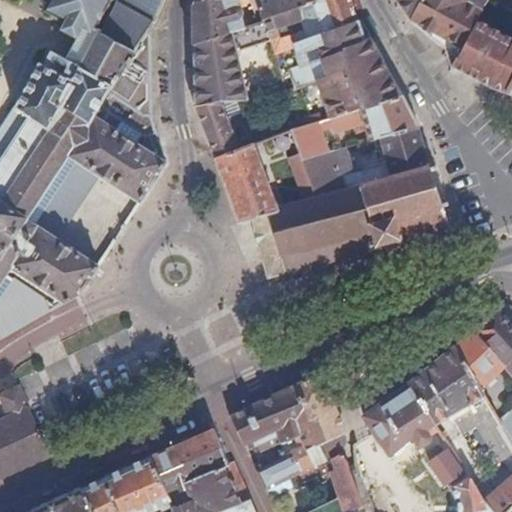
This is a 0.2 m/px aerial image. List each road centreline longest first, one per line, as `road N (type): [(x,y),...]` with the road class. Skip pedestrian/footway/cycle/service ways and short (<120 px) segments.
road 1 (tertiary): [(501,263),(215,398)]
road 2 (residential): [(511,200),(446,117),(373,0)]
road 3 (residential): [(179,0),(178,113),(190,154),(185,236)]
road 4 (tertiary): [(215,398),(0,498)]
road 5 (residential): [(0,360),(144,289)]
road 6 (residential): [(144,289),(155,302),(183,307),(215,398)]
road 7 (residential): [(215,398),(267,511)]
